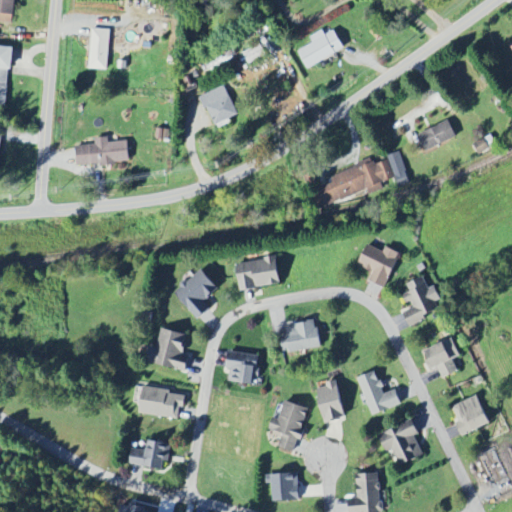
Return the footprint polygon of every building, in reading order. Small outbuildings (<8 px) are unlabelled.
[(0,0),(0,21),(13,23),(15,0),(0,0)] [(110,29),(91,29),(90,69),(109,69),(110,29)] [(298,51),(308,68),(345,48),(335,30),(326,35),(323,30),(309,38),(312,44),(298,51)] [(243,52),(249,64),(267,55),(261,44),(243,52)] [(0,104),(7,105),(9,68),(13,69),(14,46),(0,45),(0,104)] [(238,116),(227,86),(202,95),(213,126),(238,116)] [(457,137),(449,120),(419,135),(427,151),(457,137)] [(130,162),(128,141),(109,142),(108,137),(96,138),(96,145),(76,146),(78,166),(130,162)] [(479,153),(490,149),(485,139),(475,143),(479,153)] [(389,158),(399,187),(411,184),(400,154),(389,158)] [(396,178),(386,155),(311,187),(321,210),(368,190),(370,195),(384,189),(382,184),(396,178)] [(367,280),(386,288),(401,253),(386,247),(384,251),(368,244),(359,265),(371,270),(367,280)] [(277,257),(237,264),(241,291),(282,284),(277,257)] [(197,320),(213,308),(206,299),(219,290),(204,270),(175,291),(197,320)] [(411,327),(427,320),(426,316),(441,310),(437,301),(441,299),(436,285),(430,288),(425,277),(407,284),(410,292),(406,294),(412,309),(405,312),(411,327)] [(289,336),(282,337),(284,353),(321,349),(318,322),(287,325),(289,336)] [(187,373),(192,354),(184,352),(188,335),(161,328),(152,363),(187,373)] [(428,347),(446,337),(446,338),(453,335),(462,352),(454,356),(460,367),(445,375),(438,363),(432,366),(427,358),(432,355),(428,347)] [(255,384),(258,355),(229,352),(227,369),(231,370),(230,381),(255,384)] [(359,374),(374,412),(403,401),(397,386),(386,391),(383,384),(386,382),(384,377),(381,378),(376,367),(359,374)] [(347,417),(337,382),(317,387),(326,423),(347,417)] [(185,394),(144,387),(140,413),(180,420),(185,394)] [(454,404),(479,391),(493,418),(464,433),(457,419),(461,418),(454,404)] [(280,420),(272,418),(269,429),(283,433),(279,447),(295,452),(298,439),(302,440),(311,408),(285,401),(280,420)] [(380,432),(414,416),(421,430),(416,432),(425,451),(402,462),(394,446),(388,449),(380,432)] [(133,449),(131,465),(165,470),(169,443),(149,440),(147,451),(133,449)] [(350,511),(381,511),(380,473),(357,474),(358,499),(350,499),(350,511)] [(298,474),(267,475),(267,484),(274,484),(275,501),(299,501),(298,474)]
